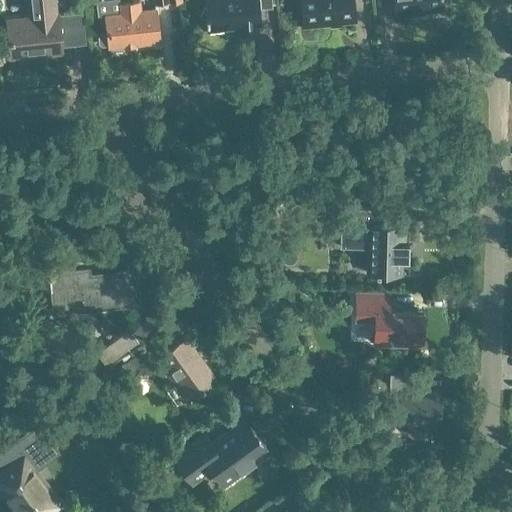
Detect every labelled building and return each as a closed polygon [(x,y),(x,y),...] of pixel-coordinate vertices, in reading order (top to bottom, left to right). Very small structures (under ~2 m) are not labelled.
[(30,0),(32,17),(9,20),(12,55),(62,50),(62,45),(73,43),(70,14),(56,15),(54,0),(30,0)] [(141,1),(120,3),(119,0),(96,0),(98,16),(107,15),(109,32),(101,33),(98,36),(99,45),(102,47),(110,46),(110,48),(160,43),(156,7),(142,9),(141,1)] [(259,8),(257,0),(206,0),(208,16),(205,16),(206,23),(209,23),(210,30),(228,28),(227,24),(240,23),(241,32),(258,31),(257,24),(260,24),(259,8)] [(301,0),(304,25),(330,23),(330,26),(341,25),(341,21),(355,20),(352,0),(301,0)] [(395,0),(397,14),(443,10),(442,0),(395,0)] [(340,246),(369,247),(368,272),(402,273),(402,258),(408,258),(409,241),(405,241),(405,227),(405,224),(381,224),(381,215),(381,209),(350,208),(340,207),(340,246)] [(43,287),(45,289),(52,289),(54,311),(137,303),(134,270),(116,272),(116,277),(88,279),(87,269),(50,272),(51,275),(45,276),(42,278),(43,287)] [(357,292),(356,318),(375,318),(375,342),(422,343),(423,310),(389,309),(389,293),(357,292)] [(139,340),(130,327),(97,351),(106,364),(139,340)] [(187,398),(200,388),(202,391),(205,394),(208,396),(211,397),(214,396),(221,390),(213,379),(214,378),(185,337),(157,357),(187,398)] [(145,347),(125,361),(134,373),(153,359),(145,347)] [(112,365),(102,372),(107,380),(117,373),(112,365)] [(389,373),(388,394),(399,394),(399,421),(409,421),(409,431),(413,436),(424,436),(429,431),(429,421),(439,421),(440,389),(413,389),(414,374),(389,373)] [(16,462),(0,473),(0,491),(4,497),(8,495),(20,511),(39,511),(51,503),(22,463),(50,443),(37,425),(6,447),(16,462)] [(205,437),(176,458),(189,475),(208,461),(226,486),(251,468),(248,465),(268,450),(250,426),(230,440),(224,432),(209,443),(205,437)]
